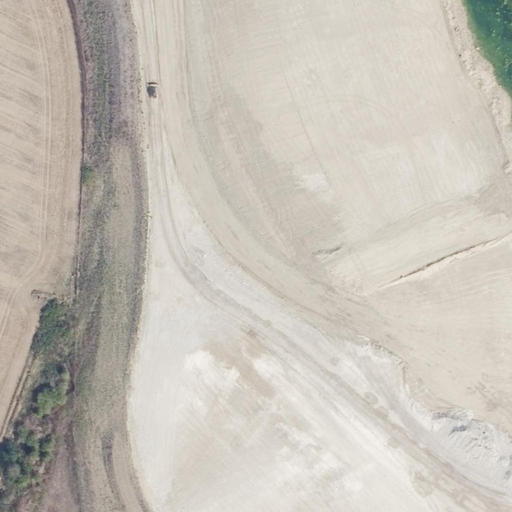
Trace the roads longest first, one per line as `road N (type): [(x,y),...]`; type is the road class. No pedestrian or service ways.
road 1 (primary): [(109,0),(167,53),(252,110),(356,164),(451,197),(511,234)]
road 2 (primary): [(511,188),(337,131),(212,59),(141,0)]
road 3 (primary): [(511,130),(455,149),(379,136),(262,76),(159,0)]
